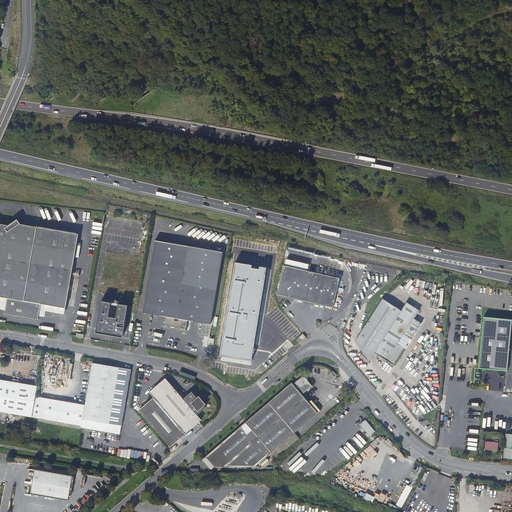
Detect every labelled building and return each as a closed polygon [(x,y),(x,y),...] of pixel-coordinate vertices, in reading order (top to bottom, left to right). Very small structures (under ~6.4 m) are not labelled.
[(6,310),(6,313),(39,319),(39,316),(41,304),(66,308),(79,232),(22,223),(18,218),(10,225),(0,222),(0,296),(8,298),(6,310)] [(211,324),(222,260),(155,249),(143,313),(167,317),(165,325),(186,328),(187,320),(211,324)] [(257,334),(260,312),(268,267),(234,261),(217,365),(251,371),(257,334)] [(333,307),(340,279),(317,273),(284,266),(278,294),(333,307)] [(3,310),(6,310),(8,298),(0,296),(0,309),(1,309),(3,310)] [(401,311),(382,299),(355,341),(369,361),(374,353),(393,365),(404,348),(397,344),(404,335),(411,339),(421,324),(414,319),(419,310),(406,302),(401,311)] [(123,337),(128,305),(102,301),(96,333),(123,337)] [(65,314),(66,308),(41,304),(39,316),(42,317),(45,317),(48,317),(52,317),(55,316),(58,316),(61,315),(63,315),(65,314)] [(511,321),(484,319),(479,370),(508,372),(506,388),(511,388),(511,321)] [(82,426),(82,427),(120,434),(132,370),(93,363),(86,405),(82,426)] [(243,419),(239,422),(242,427),(241,427),(207,457),(215,467),(224,467),(256,467),(267,458),(268,456),(271,459),(274,456),(272,453),(317,413),(308,403),(302,394),(312,386),(303,376),(293,384),(292,384),(246,423),(243,419)] [(0,378),(0,411),(32,417),(36,395),(38,386),(0,378)] [(140,408),(172,446),(201,420),(197,415),(205,408),(192,392),(183,399),(166,378),(150,392),(153,396),(140,408)] [(36,395),(32,417),(82,426),(86,405),(36,395)] [(312,400),(308,403),(317,413),(320,411),(312,400)] [(376,432),(366,420),(360,425),(370,437),(376,432)] [(498,443),(493,442),(485,442),(485,449),(497,450),(498,443)] [(212,470),(215,467),(207,457),(204,460),(212,470)] [(413,486),(414,486),(416,481),(417,481),(420,475),(423,468),(420,466),(416,473),(413,479),(410,485),(413,486)] [(72,476),(35,469),(30,494),(69,500),(73,476),(72,476)] [(419,484),(429,489),(436,476),(427,471),(419,484)] [(378,487),(372,484),(369,489),(375,493),(378,487)] [(407,484),(396,504),(402,507),(413,486),(410,485),(410,484),(409,485),(407,484)] [(375,501),(366,496),(363,502),(373,506),(375,501)]
